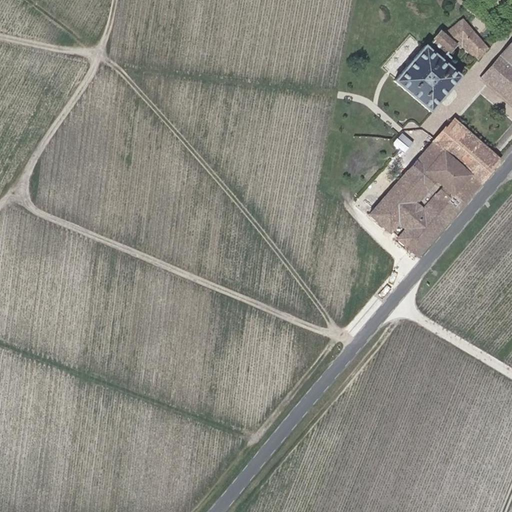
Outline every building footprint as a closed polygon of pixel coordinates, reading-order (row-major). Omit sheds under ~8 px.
[(419,0),(444,20),(462,0),(419,0)] [(475,54),(473,56),(478,61),(488,50),(459,25),(444,36),(440,40),(436,36),(426,47),(425,46),(395,81),(430,111),(460,77),(447,65),(451,61),(450,58),(448,56),(456,46),(460,50),(463,48),(465,50),(467,48),(475,54)] [(511,42),(482,78),(511,104),(511,42)] [(465,50),(473,56),(475,54),(467,48),(465,50)] [(396,237),(418,256),(499,161),(453,121),(445,130),(444,129),(369,214),(389,232),(391,231),(397,236),(396,237)]
